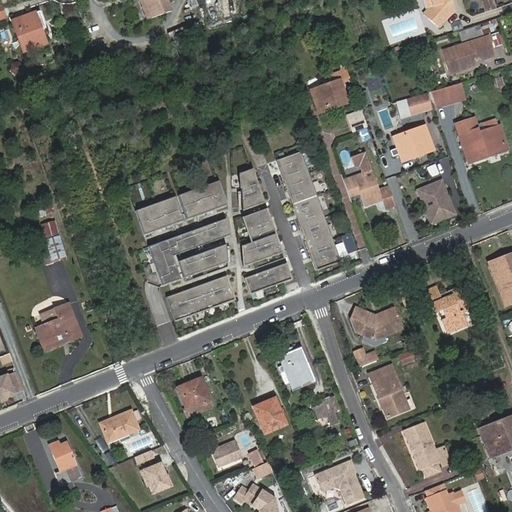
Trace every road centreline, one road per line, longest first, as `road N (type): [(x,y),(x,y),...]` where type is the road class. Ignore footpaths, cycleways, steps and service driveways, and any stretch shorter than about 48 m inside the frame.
road 1 (residential): [(317,299),(404,511)]
road 2 (residential): [(317,299),(511,217)]
road 3 (residential): [(135,366),(317,299)]
road 4 (residential): [(135,366),(223,511)]
road 5 (residential): [(0,421),(135,366)]
